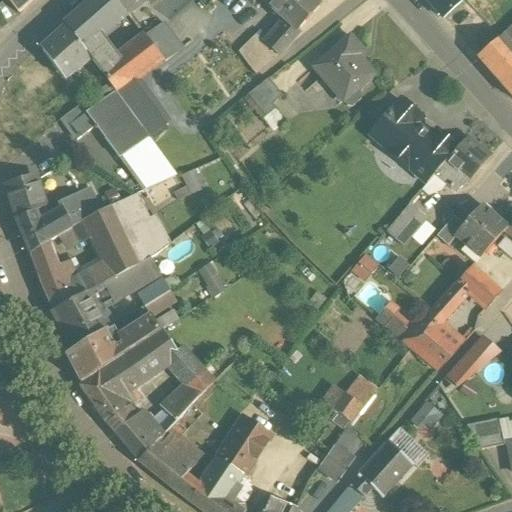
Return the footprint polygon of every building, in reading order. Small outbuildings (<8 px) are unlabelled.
[(6,0),(20,15),(36,0),(6,0)] [(103,52),(96,43),(126,16),(114,0),(90,0),(63,24),(65,26),(67,29),(91,61),(100,73),(118,60),(108,48),(103,52)] [(114,0),(126,16),(146,0),(114,0)] [(320,7),(312,0),(259,0),(285,23),(297,33),(298,32),(320,7)] [(425,0),(443,19),(463,1),(462,0),(425,0)] [(266,44),(265,45),(280,59),(301,35),(298,32),(297,33),(285,23),(266,44)] [(164,25),(146,38),(156,53),(175,39),(164,25)] [(511,28),(500,39),(500,38),(499,39),(505,45),(511,38),(511,28)] [(67,29),(41,51),(63,80),(91,61),(67,29)] [(257,36),(238,53),(259,81),(280,59),(265,45),(266,44),(257,36)] [(361,95),(358,92),(377,76),(360,57),(365,53),(351,37),(314,70),(347,107),(361,95)] [(118,60),(100,73),(116,94),(133,81),(161,59),(156,53),(146,38),(118,60)] [(175,39),(156,53),(161,59),(165,63),(183,50),(175,39)] [(499,39),(477,59),(491,75),(511,56),(511,53),(505,45),(499,39)] [(511,56),(491,75),(511,98),(511,56)] [(52,98),(37,77),(23,88),(38,109),(52,98)] [(269,79),(248,96),(266,118),(277,110),(273,106),(283,98),(269,79)] [(166,126),(133,81),(116,94),(149,139),(166,126)] [(116,94),(86,116),(95,129),(96,129),(119,161),(149,139),(116,94)] [(431,139),(416,126),(421,120),(401,102),(377,129),(396,145),(390,153),(408,169),(414,163),(431,178),(425,184),(427,185),(435,176),(456,150),(436,133),(431,139)] [(34,103),(6,122),(25,149),(53,130),(34,103)] [(86,116),(68,129),(78,142),(95,129),(86,116)] [(466,139),(435,176),(452,190),(462,179),(469,185),(492,158),(479,148),(478,149),(466,139)] [(37,183),(7,192),(16,221),(30,255),(46,245),(60,237),(72,230),(85,223),(84,222),(98,215),(86,192),(58,207),(60,211),(48,218),(37,183)] [(445,208),(440,213),(450,222),(454,218),(466,204),(456,195),(445,208)] [(98,215),(84,222),(85,223),(91,238),(97,250),(142,227),(143,227),(135,213),(142,209),(135,197),(111,209),(98,215)] [(433,198),(426,206),(438,216),(440,213),(445,208),(433,198)] [(404,247),(413,238),(421,246),(438,230),(414,205),(388,230),(404,247)] [(508,229),(481,206),(464,226),(455,237),(456,238),(481,259),(503,234),(508,229)] [(450,222),(436,238),(448,248),(456,238),(455,237),(464,226),(454,218),(450,222)] [(142,227),(97,250),(104,263),(100,268),(76,281),(84,295),(84,296),(89,293),(98,289),(116,279),(150,260),(161,252),(169,246),(154,220),(143,227),(142,227)] [(85,223),(72,230),(60,237),(65,247),(79,244),(91,238),(85,223)] [(511,223),(508,229),(503,234),(511,240),(511,223)] [(57,268),(46,245),(30,255),(42,287),(53,312),(84,295),(76,281),(68,264),(57,268)] [(169,246),(161,252),(164,258),(173,254),(169,246)] [(366,257),(355,273),(369,282),(379,266),(366,257)] [(200,270),(212,297),(224,292),(213,265),(200,270)] [(471,270),(446,297),(458,308),(470,295),(486,310),(499,295),(471,270)] [(116,279),(98,289),(106,304),(124,294),(116,279)] [(53,312),(51,314),(72,353),(104,333),(106,335),(111,332),(101,316),(106,313),(99,302),(95,304),(89,293),(84,296),(84,295),(53,312)] [(446,297),(428,317),(440,328),(458,308),(446,297)] [(440,328),(428,317),(402,345),(437,374),(461,347),(454,340),(440,328)] [(72,353),(66,357),(81,385),(125,356),(160,333),(151,318),(118,338),(120,347),(114,351),(106,336),(106,335),(104,333),(72,353)] [(126,358),(82,386),(79,388),(105,424),(121,414),(120,413),(126,410),(136,403),(129,391),(165,366),(178,354),(162,332),(160,333),(125,356),(126,358)] [(487,336),(447,376),(461,391),(502,350),(487,336)] [(464,344),(457,337),(454,340),(461,347),(464,344)] [(178,354),(165,366),(182,384),(199,368),(183,349),(178,354)] [(199,368),(182,384),(187,389),(199,400),(207,393),(215,384),(204,372),(199,368)] [(373,394),(357,383),(345,396),(362,407),(373,394)] [(345,396),(334,388),(322,404),(332,411),(351,424),(362,407),(345,396)] [(199,400),(187,389),(164,411),(177,423),(195,404),(199,400)] [(424,433),(441,414),(428,402),(411,421),(424,433)] [(121,414),(105,424),(109,429),(130,415),(126,410),(120,413),(121,414)] [(134,421),(114,435),(138,463),(164,437),(144,413),(134,421)] [(130,415),(109,429),(114,435),(134,421),(130,415)] [(241,422),(217,462),(242,479),(268,440),(241,422)] [(499,422),(466,428),(482,452),(504,447),(499,422)] [(164,437),(138,463),(174,492),(188,503),(198,489),(186,479),(197,466),(196,459),(178,444),(187,433),(177,423),(164,437)] [(389,443),(359,477),(350,487),(364,499),(365,500),(373,491),(383,500),(413,466),(389,443)] [(354,459),(335,445),(326,459),(344,472),(354,459)] [(198,489),(188,503),(200,511),(236,511),(224,503),(242,479),(217,462),(198,489)] [(352,511),(364,499),(350,487),(330,511),(352,511)] [(297,508),(270,497),(263,511),(296,511),(298,509),(297,508)]
